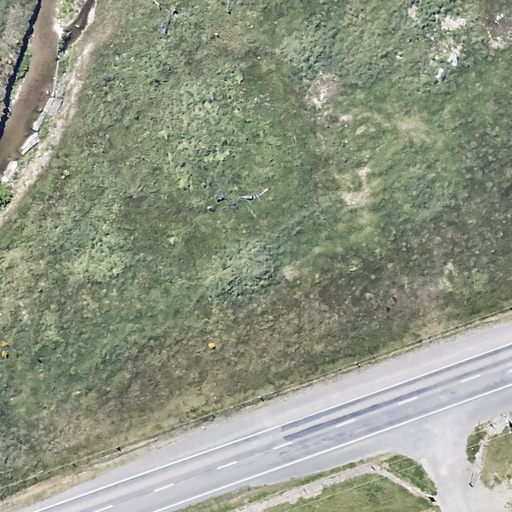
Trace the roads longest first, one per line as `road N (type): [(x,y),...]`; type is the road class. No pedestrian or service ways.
road 1 (primary): [(68,511),(511,349)]
road 2 (track): [(397,511),(443,497),(401,388)]
